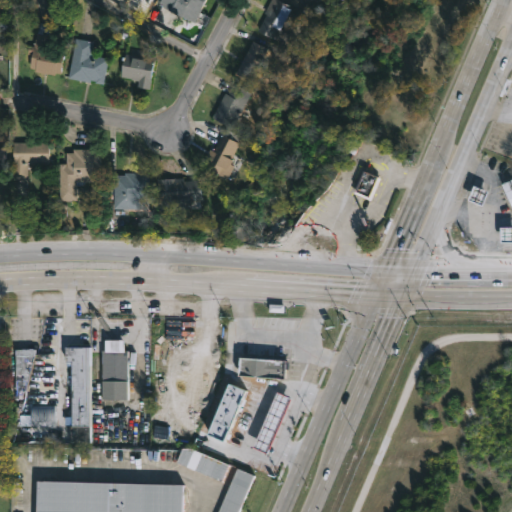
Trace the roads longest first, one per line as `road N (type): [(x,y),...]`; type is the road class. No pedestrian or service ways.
road 1 (primary): [(391,264),(150,249),(0,250)]
road 2 (secondary): [(502,0),(391,264)]
road 3 (secondary): [(404,293),(511,37)]
road 4 (primary): [(0,278),(244,281)]
road 5 (secondary): [(379,291),(297,480)]
road 6 (residential): [(189,94),(171,115),(134,123),(17,101)]
road 7 (secondary): [(353,426),(404,293)]
road 8 (primary): [(379,291),(511,293)]
